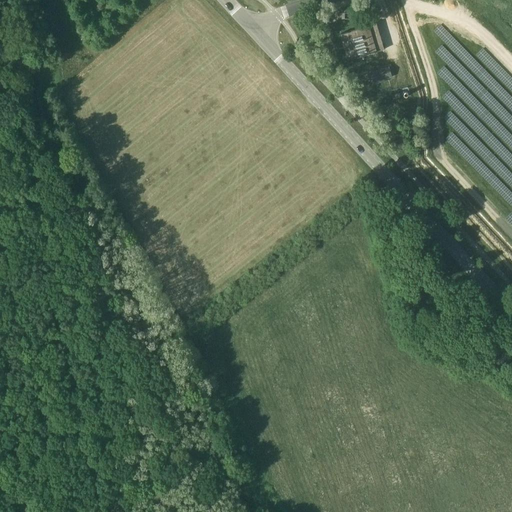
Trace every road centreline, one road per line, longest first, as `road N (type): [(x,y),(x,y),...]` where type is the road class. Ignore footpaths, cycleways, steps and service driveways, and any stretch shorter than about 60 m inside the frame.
road 1 (secondary): [(511,306),(224,0)]
road 2 (track): [(511,237),(441,161),(433,85),(404,0)]
